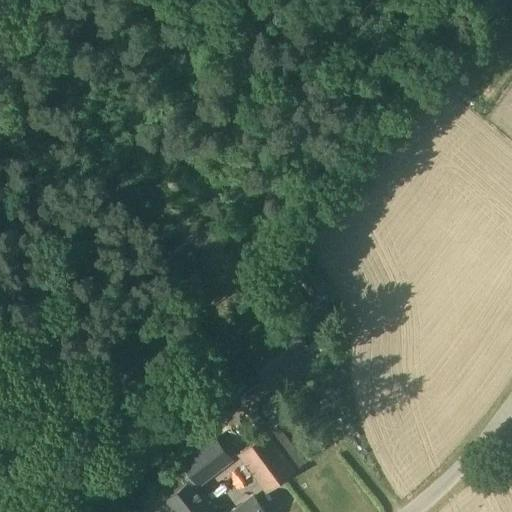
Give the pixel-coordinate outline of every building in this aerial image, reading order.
[(306,258),(293,268),(316,298),(329,288),(306,258)] [(269,338),(247,355),(267,379),(308,345),(282,314),(262,330),(269,338)] [(269,433),(240,454),(268,492),(297,471),(269,433)] [(199,485),(233,460),(218,439),(217,438),(183,463),(199,485)] [(268,511),(253,493),(228,511),(217,511),(181,465),(160,481),(171,494),(165,499),(174,511),(268,511)]
